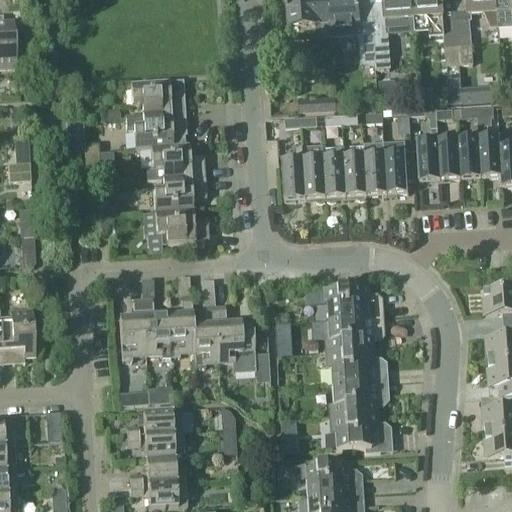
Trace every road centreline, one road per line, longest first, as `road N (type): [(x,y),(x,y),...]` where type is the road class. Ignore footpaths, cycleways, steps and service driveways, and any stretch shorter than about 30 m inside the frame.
road 1 (residential): [(86,393),(80,274),(265,264)]
road 2 (residential): [(265,264),(249,0)]
road 3 (residential): [(449,511),(446,325),(404,270)]
road 4 (residential): [(404,270),(372,259),(265,264)]
